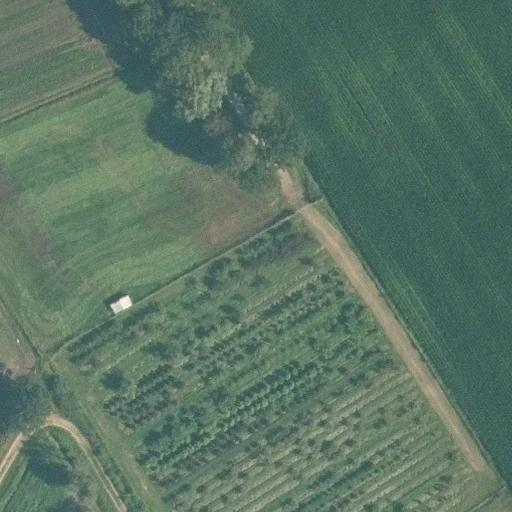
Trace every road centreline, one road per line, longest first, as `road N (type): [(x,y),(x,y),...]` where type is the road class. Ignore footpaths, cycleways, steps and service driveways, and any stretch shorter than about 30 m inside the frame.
road 1 (unclassified): [(302,198),(173,0)]
road 2 (track): [(124,511),(68,427),(45,414),(23,432),(0,475)]
